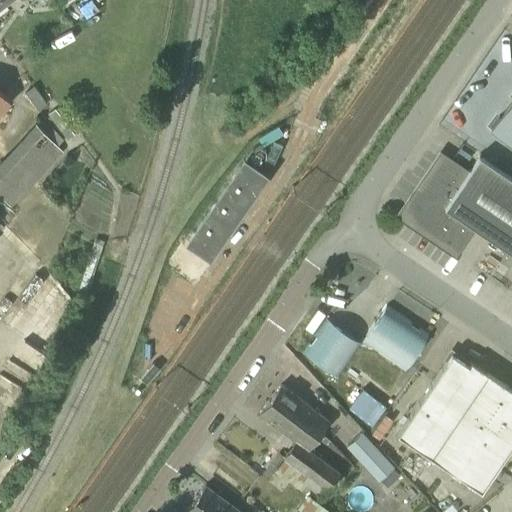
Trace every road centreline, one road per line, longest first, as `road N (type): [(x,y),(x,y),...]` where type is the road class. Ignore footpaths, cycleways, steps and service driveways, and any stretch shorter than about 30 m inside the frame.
road 1 (track): [(39,511),(84,450),(165,234),(201,178),(242,139),(319,88),(383,0)]
road 2 (unclassified): [(140,511),(341,232)]
road 3 (unclassified): [(341,232),(499,0)]
road 4 (unclassified): [(511,347),(341,232)]
